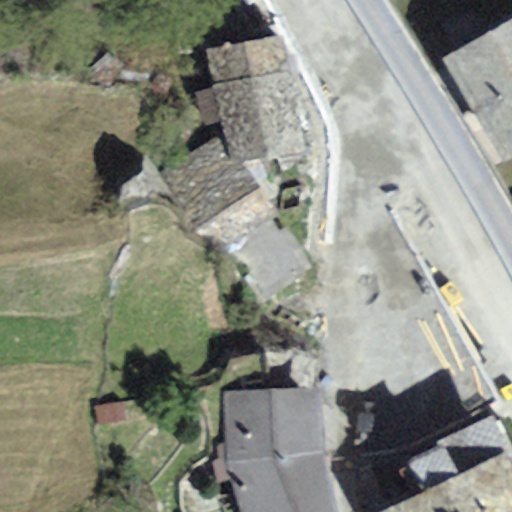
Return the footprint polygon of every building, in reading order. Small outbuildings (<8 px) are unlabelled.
[(511,28),(436,69),(491,174),(511,163),(511,28)] [(197,60),(216,172),(284,161),(267,49),(197,60)] [(173,223),(210,269),(231,252),(266,224),(230,177),(173,223)] [(266,224),(231,252),(273,306),(308,278),(266,224)] [(223,479),(233,511),(317,511),(305,464),(301,400),(219,405),(223,479)] [(392,511),(509,511),(485,464),(392,511)]
